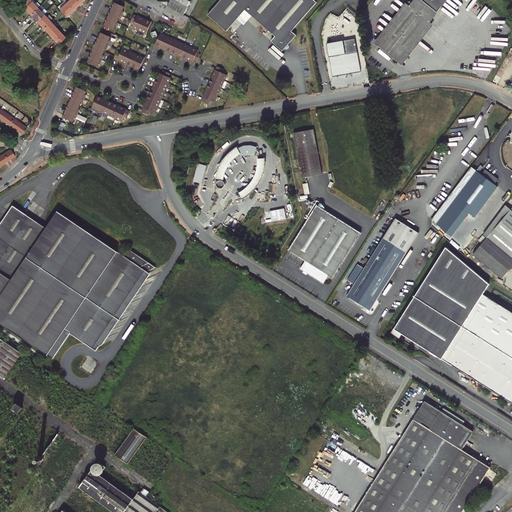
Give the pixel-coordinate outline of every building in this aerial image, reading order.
[(37,8),(28,0),(26,0),(25,2),(21,5),(30,14),(37,8)] [(75,8),(79,4),(75,0),(69,0),(66,3),(73,10),(74,11),(76,9),(75,8)] [(182,15),(187,6),(176,0),(168,0),(166,6),(182,15)] [(292,31),(317,2),(314,0),(222,0),(209,16),(228,32),(246,11),(276,36),(272,41),(283,51),(297,35),(292,31)] [(415,0),(410,7),(379,47),(399,62),(430,22),(447,0),(415,0)] [(68,14),(73,10),(66,3),(64,1),(57,7),(67,18),(69,16),(68,14)] [(124,7),(113,3),(109,11),(120,16),(121,16),(123,12),(122,11),(124,7)] [(376,44),(379,47),(410,7),(406,4),(376,44)] [(45,12),(39,6),(37,8),(43,15),(43,14),(45,12)] [(36,21),(43,15),(37,8),(30,14),(28,16),(30,18),(32,16),(36,21)] [(120,16),(109,11),(106,18),(117,23),(118,20),(119,21),(121,16),(120,16)] [(46,18),(43,15),(36,21),(35,22),(37,24),(38,23),(42,28),(49,21),(46,18)] [(137,16),(133,15),(130,22),(133,23),(131,28),(137,31),(143,19),(137,16)] [(117,23),(106,18),(103,26),(113,31),(115,27),(116,28),(118,24),(117,23)] [(151,22),(143,19),(137,31),(146,34),(151,22)] [(49,34),(56,28),(49,21),(42,28),(41,29),(43,31),(45,30),(49,34)] [(434,25),(430,22),(399,62),(404,65),(434,25)] [(65,37),(56,28),(49,34),(58,44),(65,37)] [(110,37),(100,33),(96,40),(107,45),(108,46),(110,41),(109,40),(110,37)] [(168,37),(160,34),(154,45),(163,49),(168,37)] [(176,41),(168,37),(163,49),(170,53),(176,41)] [(328,44),(330,58),(358,53),(356,39),(328,44)] [(107,45),(96,40),(93,48),(103,52),(105,49),(106,50),(108,46),(107,45)] [(184,45),(176,41),(170,53),(178,56),(184,45)] [(191,48),(184,45),(178,56),(186,60),(191,48)] [(103,52),(93,48),(90,55),(100,60),(102,60),(104,56),(102,55),(103,52)] [(197,51),(191,48),(186,60),(192,62),(193,60),(197,62),(200,55),(196,53),(197,51)] [(120,53),(117,52),(113,58),(117,60),(123,63),(128,51),(122,49),(120,53)] [(136,55),(128,51),(123,63),(131,66),(136,55)] [(330,58),(334,78),(348,75),(348,76),(352,76),(352,74),(362,73),(358,53),(330,58)] [(100,60),(90,55),(86,63),(97,67),(98,64),(100,65),(102,60),(100,60)] [(144,59),(136,55),(131,66),(139,70),(144,59)] [(215,70),(212,76),(223,82),(226,76),(222,74),(223,70),(217,67),(215,70)] [(158,73),(156,79),(167,84),(170,78),(168,77),(169,74),(162,71),(161,74),(158,73)] [(223,82),(212,76),(208,84),(220,89),(223,82)] [(156,79),(152,87),(164,92),(167,84),(156,79)] [(220,89),(208,84),(205,90),(205,92),(216,97),(220,89)] [(86,92),(75,87),(72,94),(82,99),(84,100),(86,95),(84,95),(86,92)] [(152,87),(149,95),(160,100),(164,92),(152,87)] [(216,97),(205,92),(202,98),(200,101),(207,104),(209,101),(213,103),(216,97)] [(82,99),(72,94),(68,102),(79,106),(80,104),(82,104),(84,100),(82,99)] [(149,95),(145,103),(157,108),(160,100),(149,95)] [(104,100),(96,96),(91,108),(99,112),(104,100)] [(112,103),(104,100),(99,112),(107,115),(112,103)] [(79,106),(68,102),(65,109),(76,114),(77,114),(79,110),(78,109),(79,106)] [(120,107),(112,103),(107,115),(115,119),(120,107)] [(157,108),(145,103),(142,109),(143,109),(141,112),(148,115),(150,112),(154,114),(157,108)] [(126,110),(120,107),(115,119),(121,121),(123,117),(126,118),(129,111),(126,110)] [(76,114),(65,109),(61,117),(72,122),(74,118),(75,119),(77,114),(76,114)] [(8,125),(13,118),(6,114),(1,120),(8,125)] [(15,130),(20,123),(13,118),(8,125),(15,130)] [(21,134),(26,128),(20,123),(15,130),(21,134)] [(314,128),(294,132),(302,177),(322,173),(314,128)] [(218,176),(217,179),(224,180),(225,175),(227,171),(229,166),(230,165),(233,162),(236,158),(237,157),(242,154),(238,148),(234,150),(232,152),(230,153),(228,156),(224,161),(222,164),(220,170),(218,176)] [(10,150),(3,154),(8,161),(15,157),(10,150)] [(262,180),(263,177),(263,175),(265,170),(265,168),(265,164),(266,158),(258,159),(258,165),(258,168),(256,174),(254,178),(251,183),(247,187),(244,190),(240,193),(244,199),(250,194),(252,193),(255,190),(258,186),(260,184),(262,180)] [(452,237),(470,213),(454,201),(477,171),(472,167),(433,220),(452,237)] [(476,217),(498,186),(477,171),(454,201),(470,213),(476,217)] [(226,186),(226,184),(226,183),(225,182),(224,181),(223,181),(222,180),(221,180),(220,181),(219,181),(218,182),(218,183),(217,185),(218,186),(218,187),(219,187),(221,188),(221,189),(222,189),(224,188),(225,188),(225,187),(226,186)] [(301,269),(305,271),(308,274),(324,284),(329,276),(333,279),(362,234),(322,209),(325,205),(320,202),(317,205),(308,200),(306,203),(306,207),(313,212),(289,250),(306,261),(301,269)] [(506,205),(484,235),(511,257),(511,203),(509,207),(506,205)] [(0,320),(57,358),(74,333),(103,352),(158,267),(129,249),(126,254),(60,212),(49,228),(15,206),(0,228),(0,320)] [(396,218),(384,237),(408,252),(420,233),(396,218)] [(371,310),(408,252),(384,237),(370,259),(347,295),(371,310)] [(511,258),(487,238),(473,255),(491,269),(494,272),(503,278),(511,266),(511,258)] [(488,388),(511,403),(511,313),(481,294),(488,284),(445,247),(394,328),(479,382),(477,384),(487,390),(488,388)] [(0,338),(0,376),(43,407),(44,404),(49,408),(50,407),(54,410),(53,411),(68,422),(70,422),(88,398),(0,338)] [(460,511),(489,468),(461,450),(473,431),(425,400),(353,511),(460,511)] [(19,413),(23,407),(14,401),(10,407),(19,413)] [(360,403),(351,412),(369,429),(378,420),(360,403)] [(146,438),(133,428),(115,454),(128,463),(146,438)] [(151,500),(98,461),(92,470),(91,469),(90,472),(61,511),(171,511),(173,509),(167,505),(166,505),(162,502),(160,504),(164,507),(163,509),(151,500)] [(154,495),(151,500),(163,509),(164,507),(160,504),(162,502),(162,501),(154,495)]
